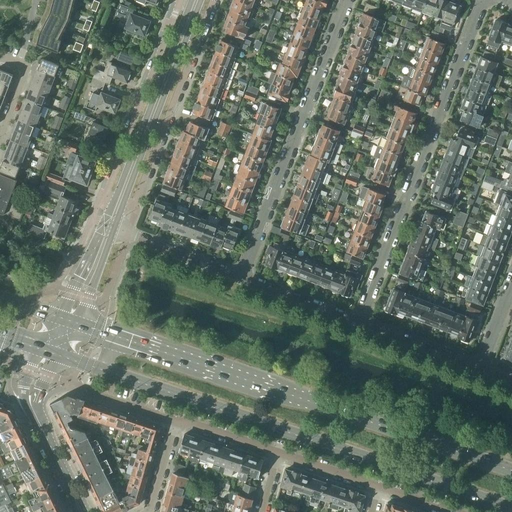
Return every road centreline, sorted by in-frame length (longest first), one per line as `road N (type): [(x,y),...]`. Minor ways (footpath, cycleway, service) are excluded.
road 1 (primary): [(115,375),(511,510)]
road 2 (primary): [(511,474),(128,341)]
road 3 (residential): [(482,0),(359,320)]
road 4 (residential): [(240,277),(347,0)]
road 5 (tertiary): [(121,210),(201,0)]
road 6 (tertiary): [(191,0),(112,205)]
road 7 (residential): [(137,200),(212,0)]
road 8 (residential): [(180,0),(104,197)]
road 9 (tertiary): [(81,511),(29,399),(48,352)]
road 10 (residential): [(479,367),(359,320)]
road 11 (residential): [(359,320),(240,277)]
